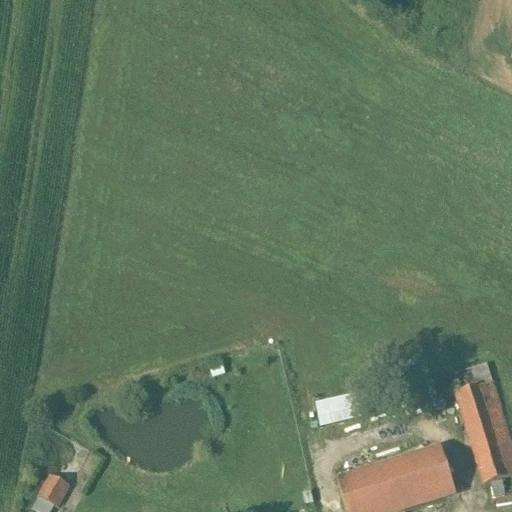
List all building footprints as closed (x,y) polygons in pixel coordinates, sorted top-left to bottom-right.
[(511,453),(490,383),(454,394),(483,485),(511,475),(511,453)] [(364,417),(358,392),(311,404),(318,428),(364,417)] [(440,449),(336,482),(345,511),(396,511),(454,494),(440,449)] [(67,486),(50,476),(38,497),(55,508),(67,486)] [(29,511),(47,511),(50,508),(35,501),(29,511)]
